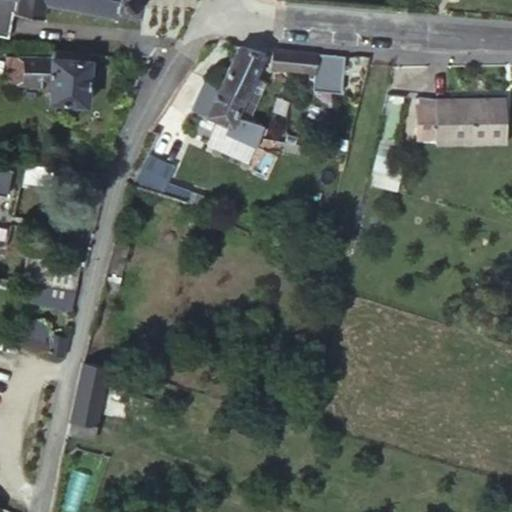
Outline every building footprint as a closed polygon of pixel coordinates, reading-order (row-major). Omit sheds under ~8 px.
[(0,0),(0,37),(5,38),(7,18),(39,23),(40,13),(113,22),(114,15),(129,17),(131,0),(0,0)] [(282,49),(265,51),(266,80),(332,82),(331,52),(298,53),(282,49)] [(257,60),(237,51),(220,88),(240,97),(257,60)] [(67,60),(53,59),(52,65),(12,63),(9,83),(51,86),(48,107),(50,108),(83,110),(87,68),(66,67),(67,60)] [(184,76),(148,133),(163,142),(184,109),(228,126),(226,133),(255,140),(260,122),(248,119),(233,112),(240,97),(220,88),(184,76)] [(505,136),(505,94),(437,92),(438,94),(419,96),(417,133),(505,136)] [(374,180),(396,186),(411,142),(398,138),(407,99),(393,95),(374,180)] [(254,104),(240,97),(233,112),(248,119),(254,104)] [(40,166),(26,166),(23,184),(51,188),(55,168),(40,166)] [(0,197),(4,199),(12,173),(0,169),(0,197)] [(153,195),(171,201),(176,188),(158,181),(153,195)] [(186,191),(184,204),(199,206),(202,194),(186,191)] [(121,287),(133,241),(114,237),(102,284),(121,287)] [(31,258),(27,280),(47,283),(74,287),(79,265),(31,258)] [(74,287),(47,283),(45,296),(71,302),(74,287)] [(27,324),(21,348),(58,358),(62,343),(44,339),(46,327),(27,324)] [(108,362),(83,355),(69,415),(92,420),(108,362)] [(69,415),(65,434),(93,441),(98,421),(92,420),(69,415)]
